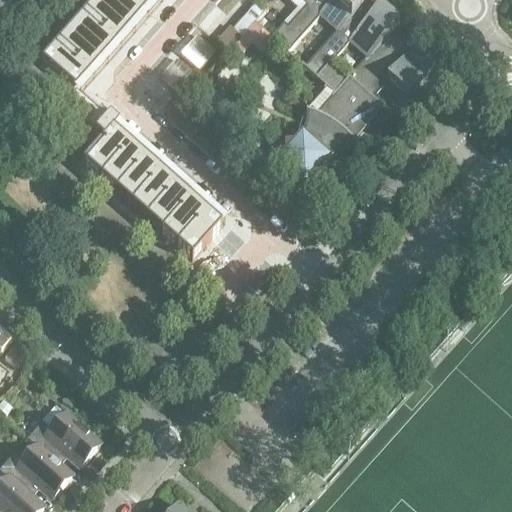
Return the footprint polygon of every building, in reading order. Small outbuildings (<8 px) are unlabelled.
[(96,0),(42,63),(75,92),(103,61),(117,45),(130,30),(144,15),(156,0),(96,0)] [(319,20),(335,0),(296,0),(306,9),(286,32),(283,29),(271,43),(277,49),(276,50),(276,51),(278,49),(286,56),(296,45),(319,20)] [(348,46),(377,13),(376,13),(372,18),(362,10),(366,5),(368,7),(369,7),(361,0),(335,0),(319,20),(336,35),(310,65),(297,54),(301,50),(296,45),(286,56),(301,70),(300,72),(302,70),(316,83),(328,68),(348,46)] [(360,91),(402,45),(392,36),(396,31),(398,33),(377,13),(348,46),(366,61),(348,81),(360,91)] [(196,38),(180,56),(198,73),(215,55),(196,38)] [(412,54),(402,45),(360,91),(373,102),(390,83),(408,99),(437,67),(415,47),(414,48),(416,50),(412,54)] [(159,81),(177,97),(193,78),(175,62),(159,81)] [(346,84),(328,68),(316,83),(325,91),(324,93),(326,92),(334,98),(317,117),(305,112),(303,126),(300,137),(276,164),(286,174),(286,181),(294,180),(304,189),(312,179),(320,179),(320,171),(328,162),(337,154),(345,149),(352,145),(353,145),(354,144),(371,125),(380,124),(380,115),(383,112),(373,102),(360,91),(348,81),(346,84)] [(102,146),(82,168),(99,183),(114,196),(129,210),(145,223),(160,237),(175,250),(192,265),(221,231),(190,203),(174,190),(159,176),(144,163),(129,149),(114,136),(119,130),(109,121),(94,138),(102,146)] [(461,330),(465,334),(487,310),(483,306),(461,330)] [(397,402),(401,406),(423,382),(419,378),(397,402)] [(0,415),(6,420),(12,413),(3,405),(0,407),(0,415)] [(100,450),(55,410),(27,443),(34,449),(35,449),(58,471),(59,471),(68,460),(80,471),(100,450)] [(35,449),(34,449),(22,463),(14,457),(0,472),(0,475),(6,481),(31,502),(40,491),(53,502),(71,481),(59,471),(58,471),(35,449)] [(31,502),(6,481),(0,488),(0,511),(42,511),(31,502)]
